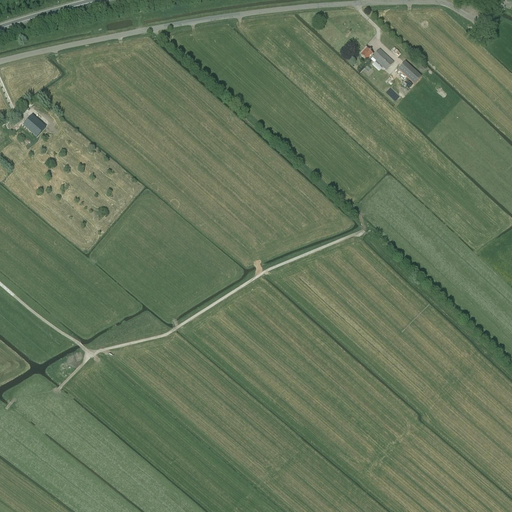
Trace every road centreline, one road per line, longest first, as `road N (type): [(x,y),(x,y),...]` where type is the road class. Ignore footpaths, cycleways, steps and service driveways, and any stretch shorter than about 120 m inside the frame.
road 1 (unclassified): [(0,60),(293,7),(434,0),(485,19),(508,0)]
road 2 (track): [(0,282),(93,354),(164,334),(271,268),(364,227)]
